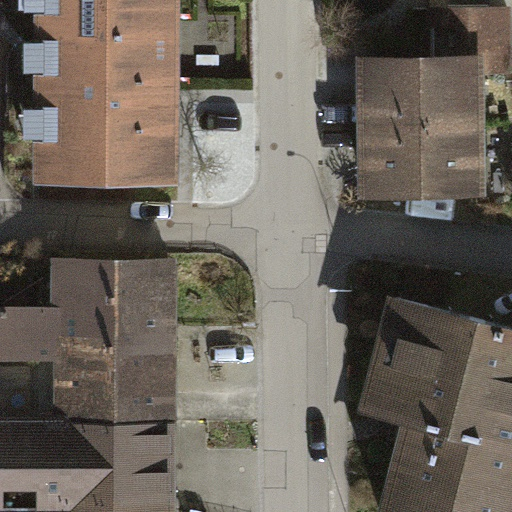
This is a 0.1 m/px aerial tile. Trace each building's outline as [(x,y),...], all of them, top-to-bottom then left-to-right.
[(38,0),(36,181),(182,182),(183,0),(38,0)] [(354,44),(357,188),(489,185),(486,60),(511,59),(511,0),(430,0),(431,42),(354,44)] [(0,317),(0,429),(177,428),(175,272),(59,273),(59,317),(0,317)] [(511,511),(511,313),(391,284),(363,403),(408,414),(384,511),(511,511)] [(0,511),(177,511),(177,428),(0,429),(0,511)]
